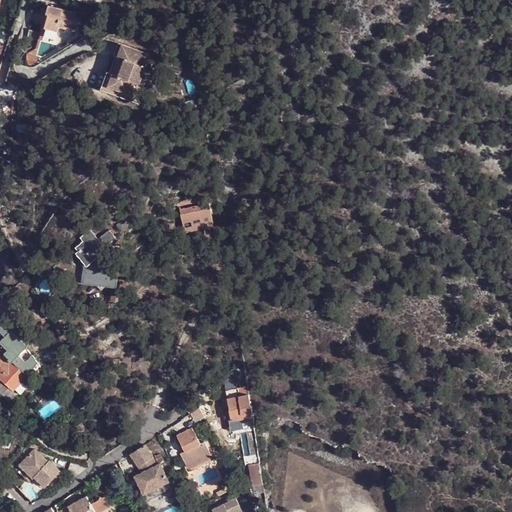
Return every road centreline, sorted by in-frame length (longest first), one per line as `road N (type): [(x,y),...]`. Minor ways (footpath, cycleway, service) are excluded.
road 1 (residential): [(30,511),(195,401)]
road 2 (unknown): [(147,433),(216,284)]
road 3 (residential): [(81,47),(38,72),(20,67),(27,0)]
